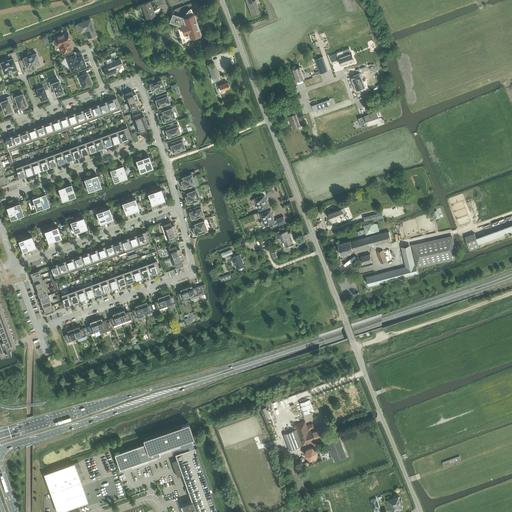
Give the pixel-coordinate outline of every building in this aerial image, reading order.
[(245,0),(252,15),(260,12),(255,0),(245,0)] [(149,1),(142,4),(147,17),(154,14),(149,1)] [(184,18),(173,14),(170,20),(182,25),(185,34),(189,33),(190,36),(200,33),(194,15),(184,18)] [(90,19),(78,24),(78,25),(75,26),(77,30),(80,29),(81,32),(84,31),(84,30),(85,31),(86,31),(88,38),(96,35),(93,27),(92,23),(90,19)] [(71,41),(68,32),(54,38),(55,39),(54,40),(53,41),(53,42),(53,43),(54,44),(54,45),(56,45),(57,45),(57,47),(60,45),(63,53),(71,50),(68,42),(71,41)] [(9,71),(9,72),(13,70),(17,68),(14,61),(15,61),(18,60),(15,51),(12,53),(14,57),(0,62),(4,73),(9,71)] [(337,53),(330,56),(333,63),(337,62),(337,61),(339,60),(340,59),(342,65),(354,60),(351,52),(344,55),(343,51),(337,53),(338,53),(337,53)] [(29,52),(28,52),(27,53),(27,54),(27,55),(27,56),(23,57),(24,59),(19,61),(21,67),(26,65),(27,68),(32,66),(33,69),(36,68),(35,65),(40,63),(36,53),(32,54),(32,53),(31,52),(30,52),(29,52)] [(71,68),(74,67),(75,70),(76,70),(76,71),(81,69),(81,68),(86,66),(85,63),(84,63),(83,59),(82,56),(76,58),(76,57),(73,58),(73,56),(67,58),(71,68)] [(320,64),(317,65),(319,70),(320,73),(328,71),(323,56),(318,58),(320,64)] [(107,64),(108,67),(104,69),(108,79),(107,76),(117,72),(119,71),(121,68),(120,66),(123,65),(120,59),(107,64)] [(218,74),(214,62),(207,65),(212,77),(210,78),(212,83),(220,80),(218,74)] [(300,67),(292,70),(298,84),(303,82),(302,79),(304,79),(300,67)] [(92,84),(87,73),(81,75),(80,73),(74,75),(75,78),(79,77),(83,87),(92,84)] [(353,78),(357,89),(360,87),(362,91),(369,88),(365,80),(363,81),(360,74),(353,76),(354,78),(353,78)] [(151,88),(152,90),(153,90),(154,93),(165,89),(161,80),(154,82),(149,83),(151,88)] [(54,88),(56,95),(63,92),(59,81),(52,83),(51,81),(48,82),(51,89),(54,88)] [(221,91),(230,88),(228,81),(219,84),(217,85),(219,92),(221,91)] [(44,86),(37,89),(41,100),(48,98),(45,90),(48,89),(46,83),(43,84),(44,86)] [(124,94),(127,103),(138,99),(136,93),(133,94),(132,91),(124,94)] [(158,107),(162,106),(162,105),(169,102),(167,96),(168,96),(167,93),(156,97),(157,100),(156,100),(157,103),(156,103),(158,107)] [(27,105),(23,94),(15,96),(14,94),(11,95),(14,102),(16,101),(19,108),(27,105)] [(12,111),(10,104),(13,103),(10,96),(7,97),(3,98),(4,101),(1,102),(5,113),(12,111)] [(112,111),(120,108),(116,97),(108,100),(113,114),(112,111)] [(138,99),(127,103),(130,112),(138,109),(137,106),(140,104),(139,102),(138,99)] [(329,99),(312,105),(312,106),(314,111),(331,105),(329,99)] [(105,117),(113,114),(108,100),(100,103),(105,117)] [(105,117),(100,103),(92,106),(96,117),(104,114),(105,117)] [(92,106),(84,109),(88,120),(96,117),(92,106)] [(163,122),(168,121),(167,120),(175,118),(173,112),(174,111),(173,108),(171,108),(161,112),(162,115),(161,115),(162,118),(161,118),(163,122)] [(81,123),(88,120),(84,109),(76,112),(81,123)] [(138,111),(131,113),(132,115),(131,115),(135,124),(146,120),(145,117),(144,117),(143,115),(141,115),(139,112),(139,113),(138,111)] [(73,126),(81,123),(76,112),(69,114),(73,126)] [(361,117),(358,118),(362,127),(376,122),(379,121),(378,118),(376,112),(369,114),(368,115),(368,114),(366,115),(365,115),(365,116),(366,121),(363,122),(361,117)] [(296,113),(289,116),(293,128),(301,125),(304,124),(301,116),(298,117),(296,113)] [(69,114),(61,117),(66,131),(74,128),(73,126),(69,114)] [(61,117),(53,120),(57,131),(65,129),(66,131),(61,117)] [(49,134),(57,131),(53,120),(45,123),(49,134)] [(146,120),(135,124),(138,133),(146,130),(145,127),(147,126),(146,124),(147,123),(146,120)] [(41,137),(49,134),(45,123),(37,126),(41,137)] [(178,127),(179,126),(177,123),(173,124),(173,123),(170,124),(170,125),(166,127),(167,130),(166,130),(167,133),(168,138),(173,136),(172,135),(180,133),(178,127)] [(33,140),(41,137),(37,126),(29,129),(33,140)] [(123,141),(131,138),(127,127),(119,129),(123,141)] [(25,143),(33,140),(29,129),(21,132),(25,143)] [(115,144),(123,141),(119,129),(111,132),(115,144)] [(18,146),(25,143),(21,132),(13,135),(18,148),(18,146)] [(102,133),(107,146),(115,144),(111,132),(103,135),(102,133)] [(99,149),(107,146),(102,133),(94,136),(99,149)] [(5,137),(10,151),(18,148),(13,135),(5,137)] [(95,138),(87,141),(91,152),(99,149),(94,136),(95,138)] [(183,142),(182,138),(178,140),(177,138),(174,139),(175,141),(171,142),(172,145),(171,146),(172,148),(171,148),(173,153),(177,151),(185,148),(183,142)] [(76,158),(83,155),(78,141),(71,144),(76,158)] [(79,141),(78,141),(83,155),(91,152),(87,141),(79,144),(79,141)] [(71,147),(64,150),(68,161),(76,158),(71,144),(70,144),(71,147)] [(60,164),(68,161),(64,150),(56,152),(60,164)] [(52,167),(60,164),(56,152),(48,155),(52,167)] [(44,169),(52,167),(48,155),(40,158),(44,169)] [(145,156),(145,158),(143,158),(146,168),(153,166),(152,164),(155,163),(153,160),(151,161),(149,156),(146,157),(145,156)] [(36,172),(44,169),(40,158),(32,161),(36,172)] [(136,161),(139,170),(146,168),(143,158),(140,159),(140,158),(139,158),(140,159),(136,161)] [(28,175),(36,172),(32,161),(31,159),(23,162),(24,164),(28,175)] [(24,164),(23,162),(15,165),(16,167),(20,178),(28,175),(24,164)] [(119,166),(119,167),(117,168),(120,177),(127,175),(123,165),(120,167),(119,166)] [(110,170),(114,180),(120,177),(117,168),(114,169),(114,168),(114,169),(110,170)] [(188,187),(188,186),(195,183),(192,174),(181,178),(182,181),(181,181),(182,184),(183,188),(188,187)] [(93,175),(93,176),(91,177),(94,187),(101,184),(98,175),(94,176),(93,175)] [(0,185),(8,183),(9,182),(8,177),(0,179),(0,185)] [(84,180),(88,189),(94,187),(91,177),(88,178),(88,177),(88,178),(84,180)] [(67,185),(68,186),(65,187),(69,196),(75,194),(72,184),(68,186),(68,184),(67,185)] [(58,189),(62,199),(69,196),(65,187),(63,188),(62,186),(62,187),(62,188),(58,189)] [(267,194),(267,195),(274,192),(272,186),(265,188),(265,189),(265,190),(261,192),(262,195),(256,197),(255,198),(253,199),(252,200),(252,201),(253,202),(253,203),(255,203),(257,202),(259,210),(269,206),(265,194),(267,194)] [(162,190),(161,189),(155,191),(158,201),(161,200),(161,201),(161,200),(165,198),(163,194),(166,193),(164,189),(162,190)] [(188,204),(192,202),(199,199),(196,189),(185,193),(187,196),(186,196),(187,199),(186,199),(188,204)] [(156,203),(156,202),(158,201),(155,191),(148,194),(151,203),(155,202),(156,203)] [(41,194),(42,195),(39,196),(43,206),(49,203),(46,194),(42,195),(42,194),(41,194)] [(33,199),(36,208),(43,206),(39,196),(37,197),(36,196),(36,197),(33,199)] [(137,204),(135,198),(129,201),(132,210),(135,209),(135,211),(136,210),(135,209),(139,208),(138,206),(137,204)] [(130,212),(130,211),(132,210),(129,201),(122,203),(126,213),(129,211),(130,212)] [(16,203),(16,205),(13,205),(17,215),(24,213),(20,203),(16,204),(16,203)] [(7,208),(10,217),(17,215),(13,205),(11,206),(11,205),(10,205),(11,207),(7,208)] [(192,219),(196,218),(196,217),(203,214),(201,208),(202,208),(201,205),(189,209),(190,212),(191,215),(190,215),(192,219)] [(332,212),(329,213),(330,217),(333,222),(337,221),(337,220),(343,218),(342,217),(343,216),(342,215),(347,213),(346,213),(344,208),(345,207),(332,212)] [(113,217),(110,208),(103,210),(106,220),(109,219),(109,220),(110,220),(109,219),(113,217)] [(278,224),(279,225),(286,222),(284,216),(276,219),(277,219),(277,220),(275,221),(271,209),(261,213),(263,220),(261,221),(261,222),(261,223),(261,224),(262,225),(263,225),(265,224),(265,225),(266,224),(272,222),(273,225),(278,223),(279,224),(278,224)] [(104,222),(104,221),(106,220),(103,210),(96,213),(100,222),(104,221),(104,222)] [(87,227),(84,217),(77,220),(81,229),(83,228),(84,229),(84,228),(87,227)] [(72,227),(70,228),(72,233),(74,232),(75,231),(78,230),(78,231),(79,231),(78,230),(79,230),(81,229),(77,220),(70,222),(72,227)] [(200,233),(199,233),(207,230),(204,221),(193,224),(194,227),(193,228),(194,230),(195,235),(200,233)] [(162,225),(165,234),(176,230),(174,224),(171,225),(170,222),(162,225)] [(366,234),(375,232),(372,222),(363,225),(366,234)] [(61,236),(58,227),(51,229),(55,238),(57,238),(58,239),(58,237),(61,236)] [(53,241),(52,239),(55,238),(51,229),(45,231),(48,241),(52,240),(52,241),(53,241)] [(147,235),(150,234),(148,230),(138,234),(142,245),(143,247),(142,245),(150,242),(147,235)] [(176,230),(165,234),(168,243),(177,240),(175,237),(177,236),(179,236),(178,233),(176,230)] [(288,233),(288,230),(281,233),(280,230),(275,232),(277,238),(281,237),(282,241),(284,241),(285,245),(292,243),(290,236),(291,236),(290,232),(288,233)] [(350,240),(338,244),(341,255),(347,253),(349,254),(351,254),(352,252),(353,252),(353,251),(359,249),(391,241),(391,240),(389,232),(389,231),(381,233),(367,237),(351,241),(350,240)] [(475,233),(465,236),(470,250),(479,247),(475,233)] [(143,247),(142,245),(138,234),(130,237),(135,250),(143,247)] [(36,245),(32,236),(25,238),(29,248),(31,247),(32,248),(32,247),(36,245)] [(452,236),(412,245),(416,263),(417,266),(457,257),(452,236)] [(135,250),(130,237),(122,239),(126,251),(134,248),(135,250)] [(27,250),(26,249),(29,248),(25,238),(19,241),(21,247),(22,249),(22,250),(26,249),(26,250),(27,250)] [(122,239),(114,242),(118,254),(119,257),(127,254),(126,251),(122,239)] [(110,257),(118,254),(114,242),(106,245),(110,257)] [(417,266),(416,263),(415,264),(411,244),(401,247),(405,266),(366,277),(369,286),(418,272),(417,266)] [(102,259),(110,257),(106,245),(98,248),(102,259)] [(167,249),(171,257),(182,253),(180,247),(177,249),(175,246),(167,249)] [(95,262),(102,259),(98,248),(90,251),(95,265),(96,265),(95,262)] [(383,250),(377,252),(381,263),(387,261),(383,250)] [(90,251),(83,254),(87,267),(95,265),(90,251)] [(182,253),(171,257),(174,266),(178,265),(179,267),(182,266),(182,264),(182,263),(181,260),(184,259),(183,257),(182,253)] [(363,255),(361,256),(363,264),(369,262),(372,261),(370,253),(364,255),(363,255)] [(87,268),(87,267),(83,254),(75,257),(79,268),(86,265),(87,268)] [(240,254),(233,257),(237,268),(238,268),(239,270),(240,271),(242,270),(243,269),(242,266),(244,266),(240,254)] [(71,271),(79,268),(75,257),(67,260),(71,271)] [(63,274),(71,271),(67,260),(59,262),(63,274)] [(161,266),(159,267),(157,260),(148,263),(153,274),(163,270),(161,266)] [(59,262),(51,265),(55,277),(63,274),(59,262)] [(145,277),(153,274),(148,263),(141,266),(145,277)] [(137,280),(145,277),(141,266),(133,269),(137,280)] [(41,275),(39,269),(30,273),(32,278),(41,275)] [(129,283),(137,280),(133,269),(125,271),(129,283)] [(129,283),(125,271),(117,274),(121,286),(129,283)] [(109,277),(113,288),(121,286),(117,274),(109,277)] [(43,279),(41,275),(32,278),(34,283),(45,279),(43,279)] [(101,280),(105,291),(113,288),(109,277),(101,280)] [(47,284),(45,279),(34,283),(36,288),(47,284)] [(97,294),(105,291),(101,280),(93,283),(97,294)] [(84,283),(85,286),(89,297),(97,294),(93,283),(92,281),(84,283)] [(48,289),(47,284),(36,288),(38,293),(48,289)] [(77,286),(77,289),(82,300),(89,297),(85,286),(84,284),(77,286)] [(189,285),(186,287),(190,298),(199,295),(199,294),(204,292),(201,285),(196,286),(193,288),(192,286),(192,284),(190,285),(189,285)] [(190,298),(186,287),(180,289),(181,292),(178,293),(181,301),(190,298)] [(48,289),(38,293),(40,298),(48,295),(47,290),(48,289)] [(74,303),(82,300),(77,289),(69,292),(74,303)] [(69,292),(61,295),(66,306),(74,303),(69,292)] [(167,294),(163,295),(167,306),(176,303),(173,295),(170,296),(169,293),(167,294)] [(50,300),(48,295),(40,298),(41,303),(50,300)] [(167,306),(163,295),(157,297),(158,300),(155,301),(158,309),(167,306)] [(0,351),(1,354),(8,351),(7,346),(15,343),(0,300),(0,351)] [(52,305),(50,300),(41,303),(43,308),(54,304),(52,305)] [(144,302),(141,303),(145,314),(154,311),(151,303),(148,304),(147,301),(144,302)] [(133,310),(131,311),(133,318),(135,318),(136,317),(137,320),(146,317),(145,314),(141,303),(137,304),(138,305),(135,306),(136,308),(133,309),(133,310)] [(43,308),(45,314),(56,310),(54,304),(43,308)] [(121,310),(118,311),(122,322),(131,319),(128,311),(125,312),(124,309),(121,310)] [(122,322),(118,311),(112,313),(113,316),(110,318),(113,326),(122,322)] [(109,322),(107,322),(106,319),(102,320),(102,318),(99,319),(99,318),(96,319),(100,331),(101,333),(112,329),(109,322)] [(88,326),(86,327),(88,335),(91,334),(100,331),(96,319),(90,321),(91,325),(88,326)] [(76,326),(73,328),(77,339),(86,336),(86,335),(88,335),(86,327),(83,328),(83,327),(80,329),(79,325),(76,326)] [(77,339),(73,328),(67,330),(68,333),(65,334),(65,335),(63,335),(66,342),(68,342),(77,339)] [(310,399),(300,403),(305,414),(314,410),(310,399)] [(283,434),(289,450),(327,436),(324,426),(315,430),(312,423),(307,426),(305,421),(296,424),(297,429),(283,434)] [(119,452),(115,454),(120,468),(132,464),(148,458),(148,459),(158,456),(157,455),(160,454),(158,449),(173,444),(176,453),(175,453),(177,459),(172,461),(177,476),(178,476),(183,474),(192,501),(182,504),(185,511),(220,511),(219,511),(217,511),(210,490),(212,489),(197,447),(195,448),(194,447),(191,438),(194,437),(189,422),(181,425),(143,438),(145,443),(119,452)] [(339,437),(328,441),(335,460),(346,456),(339,437)] [(305,455),(310,459),(317,457),(318,451),(313,446),(307,449),(305,455)] [(459,456),(442,462),(443,466),(460,460),(459,456)] [(295,458),(285,462),(294,490),(304,487),(295,458)] [(44,474),(52,497),(57,511),(58,511),(88,502),(74,463),(44,474)] [(393,511),(396,510),(396,511),(400,510),(399,508),(402,507),(401,503),(402,503),(401,499),(399,500),(398,496),(388,500),(393,511)] [(376,498),(371,499),(374,509),(374,510),(379,508),(376,498)]
